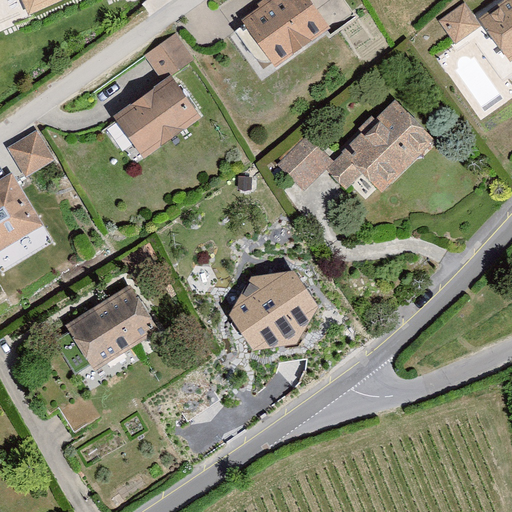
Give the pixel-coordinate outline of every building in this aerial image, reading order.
[(23,0),(30,13),(56,0),(23,0)] [(270,75),(334,32),(311,0),(277,0),(237,27),(270,75)] [(462,8),(439,24),(454,45),(483,26),(508,63),(511,60),(511,0),(508,0),(472,24),(462,8)] [(167,81),(112,123),(141,160),(196,117),(168,80),(195,59),(174,32),(146,53),(167,81)] [(336,158),(310,132),(275,167),(305,196),(325,176),(349,199),(362,186),(378,202),(440,140),(396,97),(336,158)] [(56,162),(38,130),(8,148),(26,179),(56,162)] [(0,249),(43,226),(13,171),(0,177),(0,249)] [(45,227),(0,254),(0,255),(8,268),(53,240),(45,227)] [(287,267),(224,309),(251,349),(281,329),(293,348),(327,325),(287,267)] [(95,375),(160,331),(129,286),(64,330),(95,375)] [(214,444),(199,422),(173,439),(188,461),(214,444)]
